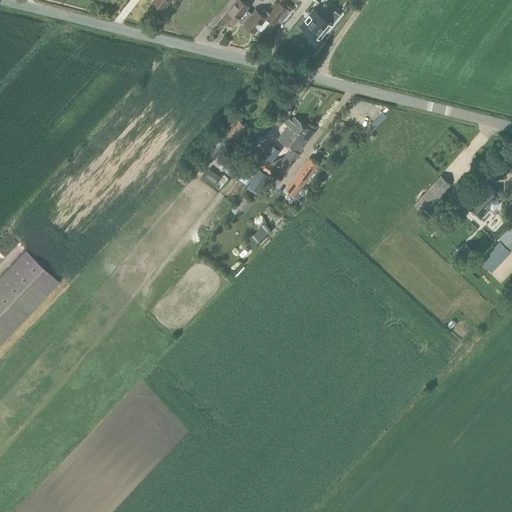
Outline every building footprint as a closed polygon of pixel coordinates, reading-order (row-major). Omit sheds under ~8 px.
[(153,0),(153,1),(164,10),(171,0),(153,0)] [(246,11),(249,7),(239,0),(236,0),(222,17),(233,26),(240,19),(242,21),(249,13),(246,11)] [(281,23),(290,11),(279,2),(270,13),(267,17),(275,24),(278,20),(281,23)] [(209,26),(223,12),(219,8),(205,22),(209,26)] [(267,17),(270,13),(264,8),(260,13),(255,9),(251,15),(249,13),(242,21),(245,23),(244,23),(255,32),(266,18),(267,17)] [(321,38),(341,14),(335,10),(327,19),(314,8),(309,14),(313,17),(309,22),(305,19),(300,25),(316,37),(317,35),(321,38)] [(239,115),(236,118),(237,118),(245,125),(247,127),(249,124),(264,109),(254,99),(239,115)] [(304,124),(294,117),(278,138),(290,147),(293,149),(304,134),(299,129),(304,124)] [(240,131),(245,125),(237,118),(232,123),(231,123),(229,125),(229,126),(223,133),(236,144),(244,135),(240,131)] [(315,132),(304,124),(299,129),(304,134),(293,149),(290,147),(278,165),(288,171),(300,154),(299,153),(315,132)] [(197,157),(186,168),(195,176),(205,165),(205,164),(215,153),(217,154),(229,141),(220,132),(196,157),(197,157)] [(280,151),(272,145),(265,155),(273,161),(280,151)] [(266,160),(259,156),(252,168),(256,170),(259,166),(263,168),(266,160)] [(309,157),(292,180),(285,190),(294,196),(295,197),(295,196),(302,187),(315,169),(318,170),(321,166),(309,157)] [(232,158),(223,168),(232,175),(240,165),(232,158)] [(266,160),(263,168),(262,170),(270,174),(275,165),(266,160)] [(255,173),(247,167),(239,179),(247,185),(255,173)] [(195,176),(186,168),(177,178),(186,185),(195,176)] [(439,177),(413,205),(432,223),(440,214),(431,205),(449,185),(439,177)] [(491,208),(493,210),(500,203),(498,200),(500,198),(487,186),(484,189),(481,186),(474,194),(470,190),(470,189),(461,181),(450,193),(459,201),(467,193),(474,200),(471,204),(483,216),(491,208)] [(297,207),(302,201),(295,196),(295,197),(294,196),(290,202),(297,207)] [(237,214),(241,207),(235,203),(231,210),(237,214)] [(259,245),(272,231),(265,223),(251,238),(259,245)] [(511,223),(500,236),(509,245),(511,247),(511,223)] [(493,247),(504,258),(511,251),(500,240),(493,247)] [(0,344),(60,282),(25,249),(0,275),(0,344)]
